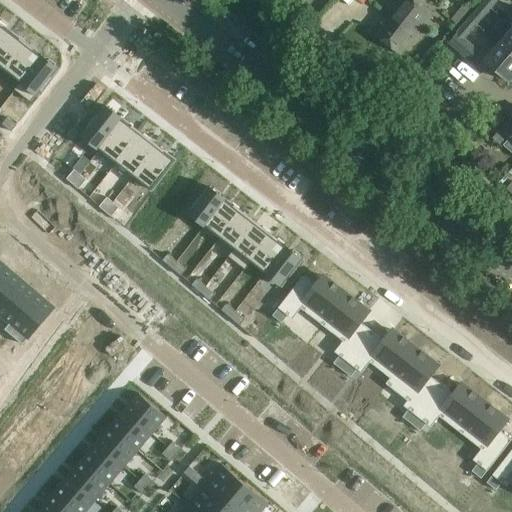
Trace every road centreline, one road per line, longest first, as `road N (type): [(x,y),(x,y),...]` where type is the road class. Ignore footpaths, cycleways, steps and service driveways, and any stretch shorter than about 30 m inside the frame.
road 1 (residential): [(511,381),(95,56)]
road 2 (residential): [(350,511),(0,215)]
road 3 (tertiary): [(511,264),(166,0)]
road 4 (residential): [(95,56),(0,180)]
